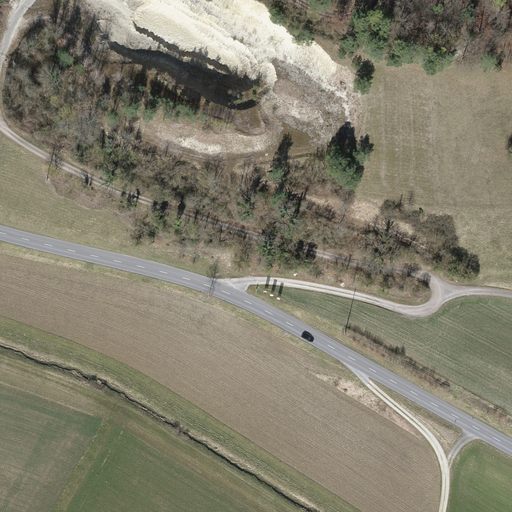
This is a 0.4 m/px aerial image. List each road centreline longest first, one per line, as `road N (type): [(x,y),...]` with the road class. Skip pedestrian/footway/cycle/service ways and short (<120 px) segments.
road 1 (secondary): [(0,231),(242,299),(511,446)]
road 2 (track): [(0,125),(57,161),(160,206),(430,278),(440,288),(511,294)]
road 3 (track): [(440,288),(428,308),(416,311),(280,283),(215,288)]
road 4 (track): [(331,345),(433,436),(447,465),(441,511)]
